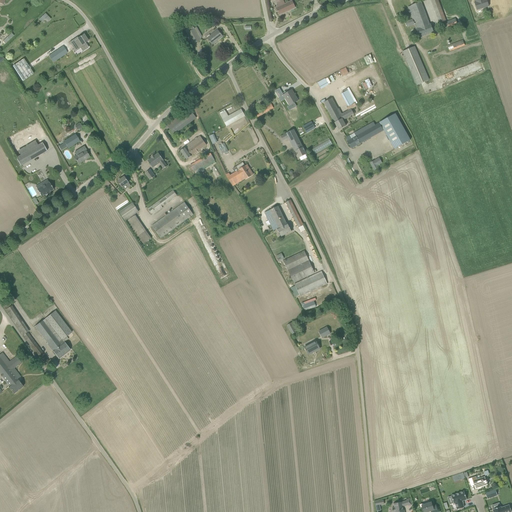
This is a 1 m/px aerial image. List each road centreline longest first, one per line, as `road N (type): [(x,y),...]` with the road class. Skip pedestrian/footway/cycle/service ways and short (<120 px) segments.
road 1 (unclassified): [(227,65),(346,307),(357,353)]
road 2 (unclassified): [(0,247),(127,155),(154,125)]
road 3 (track): [(49,375),(140,511)]
road 4 (unclassified): [(154,125),(81,12),(58,0)]
road 5 (track): [(357,353),(372,501)]
